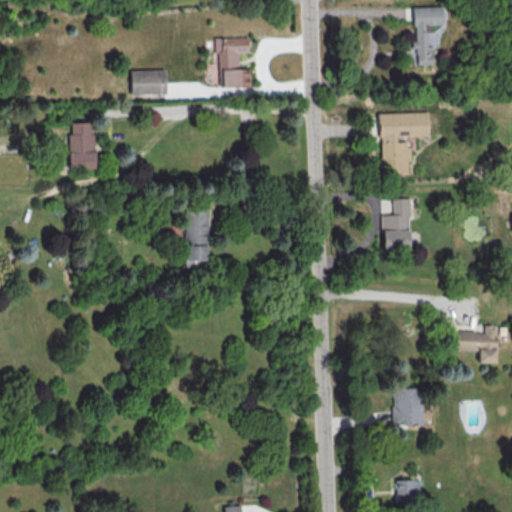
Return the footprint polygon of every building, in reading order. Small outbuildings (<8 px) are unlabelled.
[(411,6),(440,5),(441,24),(429,24),(430,31),(426,31),(426,45),(430,45),(431,63),(416,64),(415,47),(411,47),(411,40),(414,40),(414,25),(412,24),(411,6)] [(213,37),(247,36),(247,52),(237,52),(238,67),(247,67),(248,85),(217,86),(216,52),(213,52),(213,37)] [(129,69),(164,69),(164,93),(129,93),(129,69)] [(376,113),(426,111),(427,135),(395,136),(395,140),(405,140),(405,146),(408,146),(409,160),(405,160),(406,172),(378,173),(378,157),(380,157),(379,137),(377,137),(376,113)] [(70,122),(89,121),(89,133),(92,133),(93,168),(68,168),(67,133),(70,133),(70,122)] [(407,197),(390,198),(391,214),(380,214),(381,249),(408,248),(407,197)] [(208,208),(184,207),(182,265),(192,266),(192,259),(206,260),(208,208)] [(495,362),(495,325),(483,324),(483,331),(450,330),(450,350),(477,350),(477,362),(495,362)] [(420,424),(421,387),(391,387),(391,424),(420,424)] [(419,478),(394,480),(395,501),(420,499),(419,478)]
